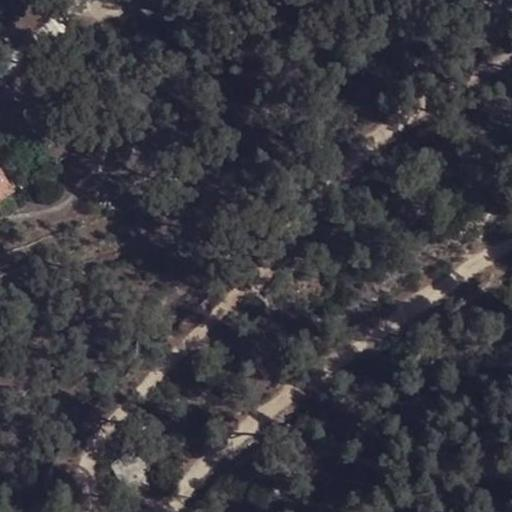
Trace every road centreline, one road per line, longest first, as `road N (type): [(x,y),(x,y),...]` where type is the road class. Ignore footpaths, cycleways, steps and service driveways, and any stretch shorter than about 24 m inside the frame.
road 1 (track): [(89,511),(78,488),(81,465),(356,153),(511,49)]
road 2 (track): [(511,244),(226,442),(161,511)]
